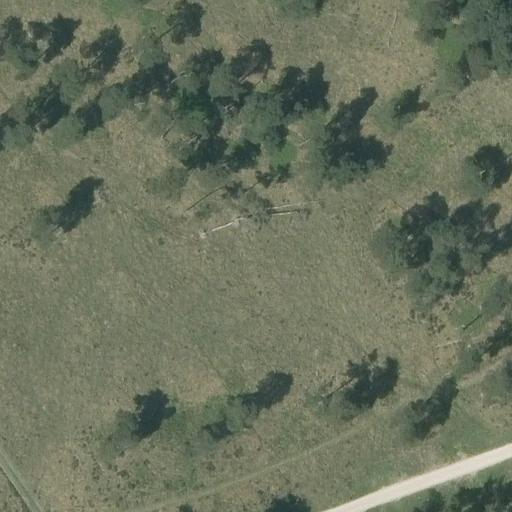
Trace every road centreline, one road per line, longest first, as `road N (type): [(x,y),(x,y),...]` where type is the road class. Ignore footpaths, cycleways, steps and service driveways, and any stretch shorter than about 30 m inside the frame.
road 1 (unknown): [(143,511),(268,471),(511,355)]
road 2 (track): [(511,451),(354,511)]
